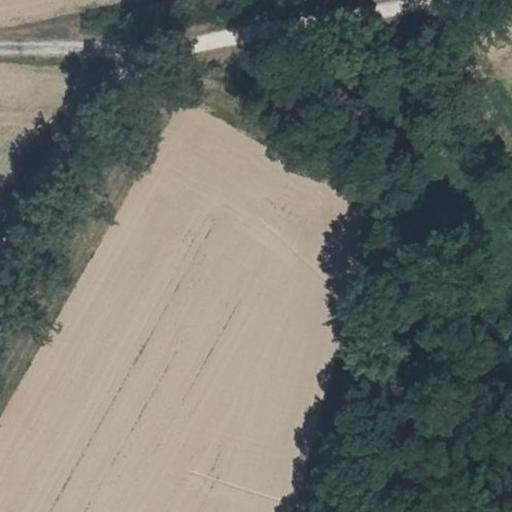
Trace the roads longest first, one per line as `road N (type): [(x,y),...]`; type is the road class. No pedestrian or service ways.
road 1 (track): [(427,0),(171,53),(143,66),(103,102),(0,259)]
road 2 (track): [(143,66),(80,50),(0,48)]
